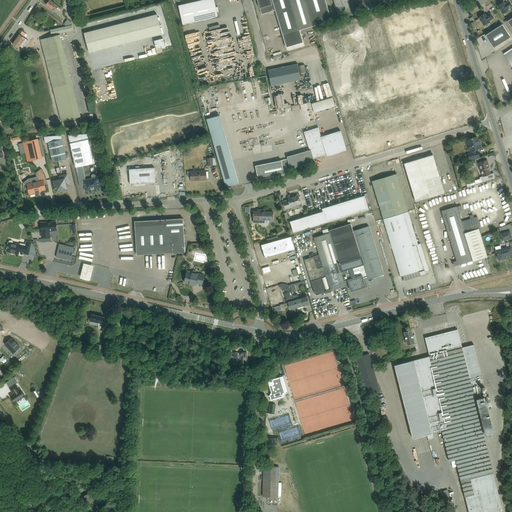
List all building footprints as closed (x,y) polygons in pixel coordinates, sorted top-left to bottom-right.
[(55,7),(60,11),(61,8),(50,0),(49,0),(46,4),(53,9),(55,7)] [(218,7),(216,7),(214,0),(201,0),(179,5),(183,25),(218,17),(217,12),(219,11),(218,7)] [(257,0),(260,8),(262,14),(275,10),(283,35),(284,38),(286,47),(303,42),(301,33),(300,30),(313,26),(332,21),(325,0),(257,0)] [(333,0),(339,18),(353,14),(348,0),(333,0)] [(505,4),(503,2),(502,3),(501,2),(499,3),(499,5),(497,6),(502,14),(509,10),(508,9),(511,6),(511,5),(509,1),(505,4)] [(460,69),(444,16),(435,23),(419,27),(413,6),(406,8),(407,9),(404,10),(404,8),(326,31),(356,136),(440,111),(441,111),(442,111),(442,110),(442,109),(443,109),(443,108),(443,107),(446,106),(447,106),(447,107),(448,108),(449,108),(450,108),(451,108),(461,105),(456,88),(439,93),(434,77),(460,69)] [(480,15),(480,17),(479,17),(484,26),(490,22),(489,21),(494,18),(490,13),(486,16),(485,14),(483,15),(482,14),(480,15)] [(41,40),(62,122),(81,116),(60,34),(57,35),(57,34),(73,30),(71,22),(67,19),(64,24),(67,26),(50,30),(52,37),(41,40)] [(493,48),(510,37),(502,24),(485,35),(493,48)] [(13,44),(17,47),(19,48),(20,46),(23,48),(28,40),(23,37),(26,34),(22,31),(20,34),(13,44)] [(39,41),(40,38),(36,35),(28,47),(34,52),(41,43),(39,41)] [(163,38),(154,41),(156,47),(161,46),(162,48),(165,47),(163,38)] [(301,80),(298,64),(268,70),(272,86),(301,80)] [(318,111),(339,105),(337,95),(315,101),(318,111)] [(239,183),(219,115),(206,119),(226,187),(239,183)] [(255,166),(257,175),(258,180),(284,174),(284,173),(289,172),(288,169),(290,169),(315,162),(314,159),(327,155),(327,156),(327,155),(346,149),(346,150),(346,149),(340,130),(326,135),(321,136),(318,127),(304,132),(309,148),(310,148),(310,150),(287,156),(288,159),(255,166)] [(87,134),(68,135),(70,143),(80,186),(85,185),(86,190),(100,187),(97,178),(96,174),(95,174),(92,175),(91,176),(92,179),(86,180),(83,166),(94,163),(89,139),(87,134)] [(44,136),(45,143),(48,142),(52,162),(67,159),(62,139),(61,135),(44,136)] [(478,141),(477,136),(466,139),(470,151),(471,153),(467,154),(469,160),(480,157),(478,151),(476,151),(476,149),(481,148),(480,143),(481,143),(480,140),(478,141)] [(23,144),(19,144),(21,153),(25,152),(27,162),(43,158),(38,138),(23,142),(23,144)] [(444,193),(433,155),(404,163),(416,201),(444,193)] [(487,160),(478,163),(480,170),(481,170),(483,177),(485,181),(495,178),(493,173),(491,174),(488,166),(489,166),(487,160)] [(29,179),(23,183),(27,188),(28,188),(30,194),(31,197),(35,196),(34,193),(41,191),(40,190),(45,189),(43,181),(46,180),(45,178),(45,176),(44,174),(43,172),(41,168),(37,172),(35,173),(37,177),(29,179)] [(155,183),(154,168),(129,169),(130,184),(155,183)] [(205,171),(190,172),(187,172),(188,176),(191,176),(191,181),(206,180),(205,171)] [(397,173),(372,181),(383,218),(403,212),(408,211),(397,173)] [(69,185),(68,182),(67,175),(61,176),(62,179),(54,181),(56,192),(67,189),(66,186),(69,185)] [(288,200),(283,201),(285,209),(291,207),(300,204),(298,195),(288,198),(288,200)] [(364,195),(322,208),(323,211),(290,221),(293,233),(369,210),(364,195)] [(457,206),(442,211),(457,261),(453,262),(454,266),(458,265),(473,260),(473,261),(488,257),(479,228),(475,229),(478,228),(480,227),(478,217),(477,217),(474,218),(473,214),(469,215),(471,219),(461,222),(458,210),(462,209),(461,206),(457,207),(457,206)] [(257,216),(254,216),(253,222),(257,223),(267,223),(268,220),(273,220),(273,212),(262,211),(262,210),(257,209),(257,216)] [(383,218),(389,238),(401,276),(420,270),(420,272),(424,271),(425,272),(429,270),(421,243),(418,244),(413,246),(403,212),(383,218)] [(183,218),(135,221),(137,255),(185,252),(183,218)] [(42,231),(42,237),(50,237),(50,231),(57,231),(56,222),(41,223),(41,231),(42,231)] [(330,233),(342,275),(344,281),(348,280),(351,291),(366,287),(362,276),(367,274),(368,279),(384,274),(369,226),(353,231),(351,223),(329,230),(330,233)] [(511,238),(510,231),(500,234),(502,240),(511,238)] [(304,260),(311,281),(315,294),(316,293),(317,295),(326,292),(326,293),(331,291),(331,290),(346,286),(344,281),(342,275),(330,233),(314,237),(320,255),(304,260)] [(265,257),(270,256),(295,249),(291,236),(261,245),(265,257)] [(14,253),(19,254),(19,251),(24,252),(24,253),(28,254),(31,243),(26,242),(26,245),(20,244),(20,245),(13,243),(13,242),(12,241),(11,241),(9,241),(9,242),(6,251),(11,253),(11,252),(14,253)] [(59,244),(56,257),(71,260),(74,247),(59,244)] [(500,246),(495,247),(496,250),(495,250),(498,259),(498,258),(499,260),(503,259),(503,257),(506,256),(511,254),(511,250),(511,246),(501,249),(500,246)] [(83,261),(80,276),(89,278),(93,264),(83,261)] [(204,275),(197,273),(196,272),(195,271),(194,270),(193,270),(192,271),(191,272),(187,271),(185,282),(192,284),(196,285),(196,282),(202,284),(204,275)] [(282,284),(279,285),(280,288),(281,287),(282,291),(287,290),(288,293),(288,292),(291,301),(288,302),(290,310),(297,307),(293,295),(292,291),(290,285),(288,285),(282,284)] [(293,295),(297,307),(304,305),(310,304),(307,296),(307,295),(299,297),(298,295),(297,294),(293,295)] [(98,329),(101,329),(101,326),(102,326),(103,323),(102,323),(104,317),(92,314),(90,320),(98,322),(98,329)] [(457,329),(425,338),(430,356),(394,365),(413,438),(427,434),(428,439),(434,438),(433,433),(442,430),(450,462),(452,461),(454,469),(458,468),(468,511),(503,511),(475,397),(483,395),(480,383),(483,382),(474,344),(462,347),(457,329)] [(404,332),(407,345),(415,343),(411,330),(404,332)] [(11,338),(4,344),(13,354),(20,347),(11,338)] [(98,346),(96,350),(99,351),(100,351),(99,355),(108,357),(109,356),(110,353),(111,351),(101,349),(102,345),(98,344),(98,346)] [(237,365),(247,365),(247,352),(240,352),(240,359),(237,359),(237,365)] [(367,396),(376,394),(381,392),(369,353),(355,357),(367,396)] [(283,396),(285,393),(280,377),(281,377),(268,381),(271,393),(270,395),(269,395),(271,401),(281,398),(281,397),(283,396)] [(16,384),(9,388),(13,393),(10,395),(15,403),(25,396),(20,388),(19,389),(16,384)] [(494,432),(489,413),(485,396),(476,398),(485,434),(490,433),(494,432)] [(263,496),(279,497),(279,467),(264,466),(263,480),(264,480),(264,483),(263,483),(263,496)] [(440,492),(442,500),(443,505),(451,503),(448,489),(440,492)] [(87,504),(90,502),(94,500),(90,493),(83,497),(87,504)]
